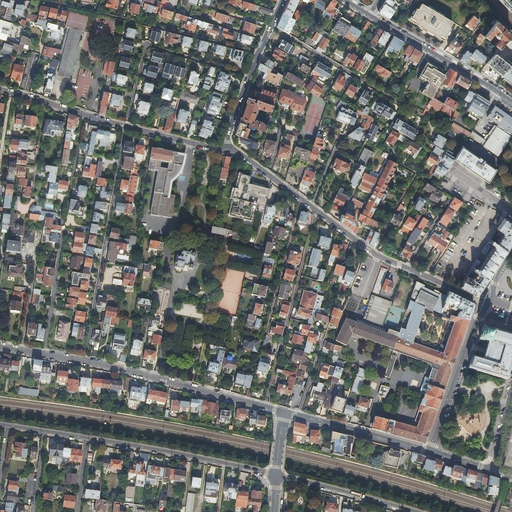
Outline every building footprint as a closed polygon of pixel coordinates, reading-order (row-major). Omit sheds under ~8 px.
[(0,0),(0,4),(7,7),(12,8),(14,0),(13,0),(10,0),(9,3),(7,3),(7,2),(3,1),(2,0),(0,0)] [(135,0),(134,3),(131,3),(131,4),(130,6),(129,11),(137,13),(140,5),(141,5),(142,2),(142,0),(135,0)] [(161,0),(161,1),(159,7),(166,9),(169,0),(167,0),(161,0)] [(254,4),(241,0),(240,0),(239,5),(238,7),(241,8),(242,6),(252,9),(254,4)] [(288,0),(283,13),(290,17),(298,0),(288,0)] [(304,0),(305,1),(299,10),(302,11),(304,9),(306,5),(308,0),(304,0)] [(337,1),(335,0),(330,0),(322,13),(324,13),(325,11),(333,16),(332,17),(338,20),(339,17),(342,13),(338,11),(339,10),(333,7),(337,1)] [(390,0),(385,0),(378,12),(383,15),(389,19),(397,7),(392,4),(394,2),(390,0)] [(157,7),(142,2),(141,5),(143,6),(143,8),(147,9),(146,10),(150,11),(151,10),(155,12),(157,7)] [(20,4),(17,3),(15,9),(13,13),(21,16),(25,5),(20,3),(20,4)] [(453,21),(422,3),(418,9),(417,8),(411,18),(416,20),(414,23),(438,37),(440,35),(445,37),(450,28),(449,27),(453,21)] [(273,10),(254,4),(252,9),(255,10),(257,9),(259,10),(259,11),(271,15),(273,10)] [(46,15),(48,7),(40,5),(38,16),(45,17),(45,18),(46,15)] [(12,8),(7,7),(3,20),(11,22),(13,13),(15,9),(12,8)] [(166,9),(159,7),(158,13),(157,14),(161,15),(161,16),(170,19),(172,11),(166,9)] [(55,18),(58,9),(54,8),(53,9),(50,8),(48,16),(55,18)] [(64,20),(67,11),(62,10),(61,14),(58,13),(57,17),(60,18),(60,19),(64,20)] [(227,22),(229,16),(213,10),(211,16),(215,17),(215,18),(224,21),(223,22),(226,23),(227,22)] [(292,18),(295,20),(296,21),(297,20),(299,16),(301,13),(299,11),(297,10),(292,18)] [(66,23),(67,24),(67,26),(66,27),(64,36),(67,37),(66,42),(63,42),(61,49),(60,54),(59,59),(57,64),(60,64),(58,73),(69,76),(81,30),(84,31),(88,16),(69,11),(66,23)] [(31,14),(28,13),(27,15),(26,20),(25,21),(28,22),(30,21),(35,22),(35,23),(35,24),(35,25),(36,25),(37,25),(41,26),(42,28),(46,29),(48,18),(45,18),(45,17),(38,16),(31,14)] [(184,15),(176,13),(174,19),(178,20),(179,18),(184,20),(184,19),(187,20),(186,24),(184,23),(183,27),(185,27),(185,28),(194,30),(197,23),(200,24),(199,25),(205,27),(204,29),(206,29),(208,23),(197,19),(191,17),(184,15)] [(276,26),(288,33),(295,20),(292,18),(290,17),(283,13),(276,26)] [(299,16),(297,20),(305,24),(307,21),(299,16)] [(479,21),(473,16),(466,24),(472,29),(479,21)] [(338,20),(332,29),(343,36),(344,35),(351,24),(339,17),(338,20)] [(0,38),(2,39),(3,39),(5,40),(6,40),(11,22),(3,20),(0,18),(0,38)] [(50,23),(51,19),(48,18),(46,29),(45,30),(49,31),(48,36),(58,38),(60,30),(57,29),(58,25),(52,23),(50,23)] [(256,24),(248,22),(244,20),(243,22),(245,23),(243,30),(253,33),(256,24)] [(503,43),(508,38),(510,35),(505,30),(497,21),(490,31),(485,37),(487,40),(488,40),(489,40),(494,34),(495,36),(495,37),(496,37),(496,38),(497,38),(499,40),(496,45),(495,46),(497,48),(493,53),(493,54),(494,55),(495,54),(498,49),(499,49),(503,43)] [(206,30),(221,35),(223,27),(219,26),(218,28),(212,26),(212,24),(208,23),(206,29),(206,30)] [(351,24),(344,35),(355,41),(355,40),(357,37),(361,31),(351,24)] [(312,30),(305,26),(303,30),(314,36),(316,32),(312,30)] [(315,26),(312,30),(316,32),(320,34),(324,37),(327,39),(329,34),(315,26)] [(134,38),(136,29),(127,27),(125,36),(134,38)] [(236,40),(236,39),(237,36),(238,32),(234,31),(233,33),(227,31),(227,29),(223,27),(221,35),(236,40)] [(379,27),(370,43),(373,45),(375,44),(376,43),(377,42),(383,30),(379,27)] [(160,29),(156,28),(155,31),(152,30),(149,39),(158,41),(160,32),(161,30),(160,29)] [(27,37),(28,37),(30,31),(23,29),(22,35),(24,35),(25,36),(26,36),(27,37)] [(180,34),(170,32),(163,30),(162,36),(166,38),(165,41),(172,43),(172,40),(176,41),(177,38),(179,38),(179,37),(180,34)] [(383,30),(377,42),(379,43),(382,45),(383,45),(390,34),(387,32),(383,30)] [(249,44),(252,36),(238,32),(237,36),(236,39),(239,40),(239,41),(249,44)] [(485,37),(480,33),(476,38),(477,39),(475,41),(475,42),(479,45),(485,37)] [(194,44),(195,38),(180,34),(179,37),(179,38),(178,41),(181,42),(180,45),(189,47),(190,45),(194,46),(194,44)] [(28,49),(30,39),(29,38),(28,37),(27,37),(26,36),(25,36),(24,35),(22,35),(21,39),(19,44),(18,50),(16,54),(20,55),(23,47),(28,49)] [(134,42),(124,40),(125,37),(121,36),(120,37),(118,49),(123,51),(123,49),(131,51),(134,42)] [(307,36),(303,42),(308,45),(312,39),(307,36)] [(398,38),(393,36),(385,49),(391,52),(392,50),(397,53),(404,42),(398,38)] [(321,40),(315,50),(321,53),(322,50),(326,43),(325,43),(327,39),(324,37),(322,40),(321,40)] [(208,42),(203,40),(195,38),(194,44),(197,44),(198,41),(199,41),(197,49),(206,51),(208,42)] [(511,40),(508,38),(503,43),(511,50),(511,40)] [(459,44),(453,39),(447,47),(455,53),(464,43),(461,41),(459,44)] [(18,50),(19,44),(6,40),(5,40),(4,43),(2,48),(1,49),(0,52),(1,54),(4,55),(5,54),(6,55),(6,57),(10,58),(11,55),(11,53),(12,48),(18,50)] [(291,45),(282,40),(278,47),(287,52),(291,45)] [(225,46),(218,44),(212,43),(211,48),(215,49),(214,53),(223,55),(225,46)] [(337,46),(334,51),(345,58),(348,53),(352,46),(350,44),(345,51),(337,46)] [(414,48),(408,44),(404,53),(406,55),(404,59),(407,60),(408,58),(414,48)] [(53,52),(60,54),(61,49),(45,46),(43,54),(52,56),(53,52)] [(241,56),(242,50),(234,48),(231,47),(229,55),(232,56),(231,59),(240,61),(242,56),(241,56)] [(285,53),(275,47),(272,55),(281,61),(285,53)] [(415,65),(422,53),(414,48),(408,58),(413,61),(412,63),(415,65)] [(466,50),(458,60),(464,63),(474,51),(469,48),(466,50)] [(477,61),(480,64),(486,57),(476,49),(474,51),(464,63),(468,66),(472,61),(473,59),(477,61)] [(155,61),(153,65),(162,67),(163,63),(160,62),(162,53),(153,51),(151,60),(155,61)] [(366,52),(362,58),(365,60),(369,62),(370,62),(373,56),(372,56),(366,52)] [(345,58),(343,61),(350,65),(356,56),(352,54),(352,55),(348,53),(345,58)] [(486,64),(501,76),(509,65),(495,54),(494,55),(486,64)] [(16,57),(11,55),(10,58),(5,75),(10,77),(14,64),(14,63),(16,57)] [(119,65),(128,67),(130,58),(121,56),(119,65)] [(56,67),(57,64),(59,59),(53,58),(52,61),(51,61),(50,65),(51,66),(56,67)] [(264,61),(262,64),(268,68),(271,69),(272,68),(274,63),(267,59),(266,61),(264,61)] [(364,63),(357,59),(353,67),(359,70),(364,63)] [(114,70),(115,62),(106,60),(103,72),(113,74),(114,70)] [(365,60),(364,63),(359,70),(358,72),(362,74),(369,62),(365,60)] [(318,61),(313,70),(320,74),(325,66),(318,61)] [(174,65),(166,63),(163,71),(172,74),(174,65)] [(262,64),(259,63),(257,69),(264,73),(261,78),(257,90),(261,92),(261,90),(264,81),(268,68),(262,64)] [(310,68),(305,65),(302,63),(300,68),(299,68),(307,73),(310,68)] [(14,64),(10,77),(10,78),(14,79),(14,77),(16,78),(16,80),(19,81),(20,79),(23,66),(14,64)] [(387,70),(377,64),(374,69),(379,72),(378,74),(384,77),(385,75),(388,77),(391,72),(387,70)] [(432,97),(442,79),(439,77),(441,74),(425,65),(417,79),(424,83),(419,91),(431,98),(432,97)] [(509,65),(501,76),(511,84),(511,67),(509,65)] [(149,66),(148,69),(146,68),(144,69),(143,72),(144,74),(146,75),(155,77),(158,68),(149,66)] [(186,68),(177,66),(174,75),(173,78),(178,80),(179,76),(183,77),(186,68)] [(332,70),(325,66),(320,74),(317,79),(322,82),(325,77),(327,78),(332,70)] [(271,69),(268,68),(264,81),(278,85),(281,75),(277,73),(276,74),(269,73),(271,69)] [(452,70),(449,68),(447,72),(448,72),(442,82),(451,87),(456,78),(456,77),(452,75),(452,74),(454,74),(455,72),(452,70)] [(50,93),(55,73),(49,72),(50,70),(48,70),(46,77),(48,77),(44,91),(50,93)] [(196,72),(190,70),(187,81),(196,84),(198,80),(199,79),(200,77),(199,76),(198,76),(199,73),(196,72)] [(320,74),(313,70),(311,73),(314,75),(311,81),(315,83),(317,79),(320,74)] [(218,79),(229,83),(231,78),(228,77),(229,74),(221,71),(218,79)] [(287,72),(284,77),(292,82),(295,76),(287,72)] [(127,75),(118,73),(115,82),(124,84),(127,75)] [(101,104),(99,114),(104,115),(107,99),(109,92),(110,87),(111,83),(112,75),(108,74),(107,80),(108,80),(107,85),(106,85),(105,90),(103,90),(102,100),(101,100),(100,104),(101,104)] [(226,92),(229,83),(218,79),(217,81),(212,80),(212,78),(212,77),(206,75),(202,87),(209,90),(211,86),(215,87),(215,88),(226,92)] [(342,77),(339,75),(338,77),(337,77),(332,85),(339,89),(344,81),(341,79),(342,77)] [(463,76),(460,75),(457,79),(455,82),(466,88),(471,81),(463,76)] [(295,76),(292,82),(297,85),(299,86),(302,81),(295,76)] [(323,83),(322,82),(317,79),(315,83),(309,92),(312,93),(317,96),(323,87),(321,86),(323,83)] [(145,81),(141,94),(150,97),(154,83),(145,81)] [(315,83),(311,81),(308,86),(303,84),(301,87),(309,92),(315,83)] [(356,88),(349,84),(344,93),(351,97),(356,88)] [(173,89),(169,88),(163,86),(163,87),(160,97),(170,100),(173,90),(173,89)] [(282,89),(278,101),(291,105),(290,108),(302,112),(306,100),(298,97),(294,96),(295,93),(282,89)] [(261,90),(261,92),(258,100),(256,100),(255,103),(253,102),(254,99),(248,97),(246,102),(247,102),(242,118),(241,118),(239,122),(245,124),(246,122),(248,123),(248,125),(250,126),(265,131),(267,125),(263,123),(262,122),(255,120),(254,120),(254,121),(253,120),(257,107),(258,107),(258,108),(259,109),(266,111),(267,110),(271,111),(276,94),(261,90)] [(367,92),(364,90),(357,100),(364,104),(369,96),(366,94),(367,92)] [(470,104),(476,94),(469,90),(463,99),(466,101),(464,105),(468,107),(470,104)] [(219,101),(221,94),(213,91),(209,103),(221,107),(222,102),(219,101)] [(112,92),(112,93),(110,100),(110,103),(119,105),(122,95),(112,92)] [(191,95),(181,92),(179,97),(198,103),(199,99),(199,97),(198,97),(191,95)] [(327,92),(323,100),(326,102),(326,104),(327,104),(329,106),(334,96),(333,96),(328,93),(327,92)] [(482,98),(476,94),(470,104),(468,107),(466,110),(469,113),(476,117),(480,119),(490,103),(484,99),(483,100),(481,99),(482,98)] [(447,96),(443,103),(454,110),(458,103),(447,96)] [(174,97),(164,130),(170,132),(179,98),(174,97)] [(431,98),(428,103),(432,105),(433,108),(436,110),(437,108),(438,109),(439,108),(441,109),(440,110),(450,116),(450,115),(456,119),(459,113),(454,110),(443,103),(432,97),(431,98)] [(146,101),(140,99),(136,111),(137,111),(138,113),(140,113),(141,112),(142,113),(142,112),(147,114),(150,102),(146,101)] [(345,106),(347,103),(341,100),(335,108),(339,110),(336,118),(348,123),(351,115),(352,111),(345,106)] [(381,114),(386,106),(382,103),(381,105),(377,102),(373,110),(377,112),(376,113),(380,116),(381,114)] [(219,112),(221,107),(209,103),(206,111),(209,112),(208,116),(212,117),(215,118),(216,115),(215,114),(216,111),(219,112)] [(511,135),(511,117),(495,105),(487,117),(498,124),(496,126),(486,141),(472,131),(471,133),(469,136),(483,146),(498,156),(502,159),(508,149),(505,146),(511,135)] [(393,110),(386,106),(381,114),(388,118),(393,110)] [(360,111),(354,107),(352,111),(351,115),(348,123),(351,124),(356,113),(362,116),(361,117),(364,119),(365,118),(368,119),(366,122),(364,121),(363,123),(362,126),(367,129),(368,126),(370,126),(373,119),(370,117),(366,115),(360,111)] [(362,108),(360,111),(366,115),(370,109),(365,107),(364,109),(362,108)] [(179,108),(176,120),(182,121),(185,121),(186,119),(187,119),(188,119),(188,117),(188,115),(189,115),(190,111),(185,110),(179,108)] [(79,118),(69,114),(67,128),(74,129),(79,118)] [(37,117),(23,115),(21,125),(21,127),(24,128),(25,127),(36,128),(37,117)] [(201,126),(212,130),(214,125),(211,124),(212,121),(211,120),(212,117),(208,116),(205,115),(202,124),(196,123),(195,125),(201,126)] [(397,119),(395,122),(392,121),(391,123),(389,125),(392,127),(391,129),(392,130),(397,133),(399,131),(403,123),(397,119)] [(63,123),(45,120),(43,134),(49,135),(50,137),(52,137),(54,136),(55,131),(62,132),(63,123)] [(245,124),(239,122),(235,134),(242,136),(245,137),(248,128),(247,128),(247,126),(249,127),(250,126),(248,125),(245,124)] [(452,122),(448,129),(449,129),(450,130),(456,134),(467,140),(469,136),(471,133),(452,122)] [(187,136),(191,137),(193,132),(192,131),(192,130),(194,130),(195,125),(191,123),(187,136)] [(410,126),(403,123),(399,131),(405,135),(410,126)] [(372,129),(370,128),(366,137),(371,140),(373,136),(378,138),(381,132),(376,130),(378,127),(374,125),(372,129)] [(97,129),(98,127),(94,126),(93,132),(92,131),(89,144),(94,145),(96,139),(97,129)] [(211,135),(212,130),(201,126),(198,135),(206,137),(207,134),(211,135)] [(417,131),(410,126),(405,135),(412,139),(417,131)] [(347,135),(359,141),(361,137),(363,132),(360,130),(361,128),(359,127),(353,131),(347,135)] [(388,127),(387,127),(385,130),(384,132),(389,135),(388,136),(388,138),(384,144),(387,145),(391,147),(394,142),(396,138),(403,142),(406,138),(404,137),(399,134),(397,133),(392,130),(391,129),(388,127)] [(74,129),(67,128),(65,140),(70,141),(71,132),(73,132),(74,129)] [(338,132),(328,128),(326,134),(335,137),(338,132)] [(104,131),(97,129),(96,139),(94,145),(94,148),(96,148),(99,147),(99,145),(101,146),(101,145),(104,131)] [(456,134),(450,130),(447,134),(454,138),(456,134)] [(110,132),(104,131),(101,145),(101,146),(104,146),(105,141),(109,141),(110,132)] [(319,133),(316,133),(314,140),(312,148),(318,150),(319,147),(320,148),(322,143),(323,139),(320,138),(321,134),(319,133)] [(431,143),(441,149),(447,138),(438,133),(431,143)] [(245,137),(242,136),(241,142),(246,144),(246,145),(256,149),(258,143),(253,141),(251,141),(251,139),(245,137)] [(273,154),(276,142),(266,139),(263,152),(273,154)] [(11,150),(18,151),(18,150),(19,141),(12,140),(11,150)] [(28,141),(20,140),(19,141),(18,150),(21,151),(21,149),(27,150),(28,145),(29,145),(30,145),(30,144),(30,143),(30,142),(30,141),(29,141),(28,141)] [(70,141),(65,140),(64,149),(69,150),(70,150),(72,149),(73,143),(71,141),(70,141)] [(421,147),(411,141),(408,140),(406,144),(403,149),(405,150),(406,148),(414,153),(417,154),(421,147)] [(125,141),(123,152),(129,153),(132,153),(133,143),(130,143),(130,142),(125,141)] [(94,145),(89,144),(86,157),(92,158),(92,155),(94,148),(94,145)] [(307,148),(296,144),(293,157),(300,159),(298,165),(297,165),(296,166),(296,167),(296,168),(290,166),(287,173),(291,174),(292,171),(296,172),(295,176),(302,178),(305,169),(306,166),(301,164),(302,160),(307,161),(308,159),(311,150),(307,149),(307,148)] [(134,157),(133,160),(133,161),(135,161),(135,159),(142,160),(144,146),(136,145),(134,154),(134,157)] [(287,158),(290,149),(280,146),(277,159),(280,160),(281,156),(287,158)] [(462,146),(455,158),(454,159),(488,182),(496,169),(483,160),(484,160),(479,157),(462,146)] [(171,163),(173,152),(152,148),(150,159),(171,163)] [(312,148),(311,150),(308,159),(313,162),(318,150),(312,148)] [(371,156),(373,152),(364,148),(357,163),(360,164),(365,166),(367,162),(370,155),(371,156)] [(388,154),(380,149),(378,153),(381,155),(381,156),(386,158),(388,154)] [(17,159),(17,161),(17,162),(17,163),(17,164),(26,165),(26,162),(27,162),(28,162),(28,161),(28,160),(28,159),(28,158),(27,158),(26,158),(27,154),(21,153),(21,151),(18,150),(18,151),(18,156),(17,159)] [(150,159),(148,170),(152,170),(153,169),(158,170),(150,215),(159,217),(159,216),(171,218),(173,203),(175,196),(168,195),(171,181),(173,179),(176,177),(179,174),(180,171),(182,167),(183,164),(185,154),(173,152),(171,163),(150,159)] [(455,158),(445,152),(441,159),(439,162),(437,165),(435,168),(433,172),(442,178),(443,176),(446,172),(452,163),(454,159),(455,158)] [(441,159),(431,153),(427,160),(434,164),(436,160),(437,160),(439,162),(441,159)] [(92,158),(86,157),(86,156),(82,175),(88,177),(91,161),(92,158)] [(104,163),(105,157),(99,156),(99,157),(95,177),(98,177),(99,178),(102,162),(104,163)] [(227,157),(224,156),(220,179),(224,180),(223,182),(223,185),(225,185),(230,159),(230,158),(227,157)] [(128,168),(127,174),(130,175),(132,166),(133,163),(133,161),(133,160),(126,158),(124,167),(128,168)] [(347,173),(350,164),(337,158),(333,166),(342,171),(347,173)] [(386,166),(383,165),(382,167),(392,172),(396,164),(394,162),(387,158),(385,162),(387,163),(386,166)] [(9,171),(16,172),(17,164),(17,163),(17,162),(17,161),(13,160),(13,161),(10,161),(9,171)] [(365,166),(360,164),(357,170),(356,169),(353,174),(359,177),(360,177),(365,166)] [(48,173),(47,181),(49,181),(53,182),(58,183),(59,180),(59,179),(55,178),(55,176),(56,176),(56,175),(55,174),(57,167),(48,166),(47,171),(50,171),(50,173),(48,173)] [(126,196),(134,198),(135,194),(130,193),(130,191),(135,192),(138,177),(133,176),(134,175),(136,176),(138,167),(137,167),(132,166),(130,175),(129,181),(127,190),(127,193),(126,196)] [(26,167),(19,167),(18,176),(25,177),(26,167)] [(392,172),(382,167),(379,172),(378,174),(378,175),(380,177),(388,181),(392,172)] [(305,169),(302,178),(299,185),(307,187),(308,185),(309,185),(311,178),(312,178),(314,171),(310,169),(309,171),(305,169)] [(378,175),(378,174),(369,170),(367,173),(365,172),(362,178),(363,179),(359,188),(369,193),(369,192),(374,183),(378,175)] [(241,174),(245,176),(246,173),(239,171),(235,186),(237,187),(241,174)] [(265,207),(269,189),(264,188),(258,187),(258,186),(252,185),(249,184),(251,177),(245,176),(241,174),(237,187),(237,189),(234,189),(232,199),(234,200),(230,214),(241,217),(243,217),(249,219),(251,211),(253,204),(254,203),(256,203),(256,205),(259,205),(265,207)] [(359,177),(353,174),(351,179),(352,180),(350,184),(352,185),(352,186),(354,188),(358,181),(357,180),(359,177)] [(105,186),(107,179),(99,178),(98,177),(96,185),(105,186)] [(384,189),(388,181),(380,177),(376,185),(384,189)] [(27,179),(20,178),(19,185),(24,186),(23,196),(30,196),(31,186),(26,185),(27,179)] [(59,180),(58,183),(57,189),(67,190),(68,182),(59,180)] [(123,192),(127,193),(127,190),(129,181),(122,180),(120,189),(123,190),(123,192)] [(47,193),(46,197),(48,198),(56,199),(57,191),(57,189),(58,183),(53,182),(53,185),(50,184),(49,185),(48,194),(47,193)] [(436,188),(427,182),(424,187),(432,192),(430,195),(431,195),(430,197),(429,198),(432,200),(433,199),(437,201),(439,197),(440,197),(442,195),(442,194),(441,194),(442,191),(436,188)] [(380,197),(384,189),(376,185),(374,183),(369,192),(372,194),(380,197)] [(6,194),(4,207),(11,208),(12,205),(12,200),(13,196),(13,195),(14,185),(7,184),(6,194)] [(77,201),(79,201),(84,202),(85,200),(87,187),(78,185),(77,195),(78,195),(77,201)] [(101,187),(100,196),(107,197),(109,188),(101,187)] [(337,194),(333,201),(342,205),(343,201),(347,203),(350,197),(341,193),(343,188),(340,187),(337,194)] [(384,199),(380,197),(372,194),(368,203),(375,206),(378,202),(382,204),(384,199)] [(287,201),(279,195),(276,204),(279,205),(280,205),(281,204),(282,204),(283,204),(284,205),(285,205),(287,201)] [(125,203),(123,212),(123,213),(128,214),(131,214),(133,205),(132,205),(132,202),(133,202),(134,198),(126,196),(125,203)] [(423,198),(419,196),(413,206),(415,207),(414,208),(419,211),(424,203),(421,201),(423,198)] [(449,205),(453,198),(450,196),(443,206),(447,208),(449,205)] [(460,201),(460,200),(454,197),(453,198),(449,205),(452,208),(454,206),(457,208),(461,202),(460,201)] [(77,201),(71,200),(68,199),(66,212),(78,213),(79,201),(77,201)] [(234,200),(232,199),(227,216),(241,219),(242,220),(243,217),(241,217),(230,214),(234,200)] [(361,208),(363,204),(364,203),(354,199),(351,204),(361,208)] [(106,210),(107,203),(95,201),(94,207),(98,208),(97,209),(106,210)] [(115,211),(123,212),(125,203),(117,202),(115,211)] [(370,216),(375,206),(368,203),(366,206),(363,213),(370,216)] [(273,218),(275,206),(271,205),(270,207),(267,206),(264,215),(273,218)] [(443,214),(450,218),(455,209),(452,208),(449,205),(447,208),(445,211),(443,214)] [(279,218),(280,218),(286,219),(285,224),(292,226),(294,218),(291,217),(292,215),(288,213),(288,212),(288,211),(288,210),(287,209),(287,208),(286,207),(285,206),(284,206),(282,210),(283,211),(283,212),(282,212),(278,212),(279,210),(278,210),(278,209),(277,209),(277,208),(276,208),(275,208),(273,216),(277,217),(278,217),(279,217),(279,218)] [(340,222),(351,230),(360,211),(357,209),(354,215),(352,214),(353,213),(347,210),(344,215),(342,214),(340,222)] [(243,217),(242,220),(251,222),(254,212),(251,211),(249,219),(243,217)] [(300,211),(297,219),(306,221),(308,213),(300,211)] [(9,225),(11,213),(4,212),(1,232),(8,233),(9,225)] [(93,212),(92,220),(99,222),(99,218),(100,214),(100,213),(93,212)] [(397,215),(394,213),(390,221),(399,225),(404,214),(400,212),(400,214),(398,213),(397,215)] [(17,214),(11,213),(9,225),(12,226),(11,234),(16,235),(23,236),(24,227),(18,226),(18,225),(15,224),(16,224),(17,214)] [(367,224),(370,218),(360,213),(358,220),(367,224)] [(422,216),(417,213),(413,219),(409,216),(402,226),(401,230),(408,234),(410,231),(412,229),(414,230),(416,227),(422,216)] [(446,225),(450,218),(443,214),(437,224),(443,228),(445,229),(447,225),(446,225)] [(45,217),(45,220),(43,232),(60,235),(61,227),(52,225),(53,219),(45,217)] [(428,219),(423,217),(417,227),(421,230),(428,219)] [(366,241),(369,243),(376,227),(379,222),(370,218),(367,224),(366,228),(371,230),(366,241)] [(496,243),(507,250),(511,242),(511,223),(504,218),(498,227),(497,229),(502,232),(502,234),(496,243)] [(91,223),(90,232),(89,233),(92,233),(93,232),(96,233),(98,225),(91,223)] [(484,237),(489,241),(490,239),(493,236),(497,229),(498,227),(495,225),(492,223),(484,237)] [(227,229),(212,226),(211,231),(225,234),(226,231),(230,232),(230,233),(233,234),(233,238),(236,239),(238,232),(227,229)] [(285,229),(275,226),(273,235),(283,238),(285,229)] [(27,237),(23,236),(16,235),(15,239),(23,240),(22,243),(27,243),(34,243),(35,228),(28,227),(27,237)] [(369,244),(375,248),(378,242),(375,240),(379,232),(378,232),(379,229),(376,227),(369,243),(369,244)] [(416,227),(414,230),(407,241),(413,245),(417,238),(415,238),(418,233),(419,234),(422,230),(421,230),(417,227),(416,227)] [(113,238),(113,242),(129,244),(129,239),(118,237),(120,230),(111,228),(110,237),(113,238)] [(427,242),(435,247),(441,236),(446,230),(445,229),(443,228),(440,233),(438,236),(433,233),(427,242)] [(435,247),(443,252),(450,240),(448,239),(446,241),(444,240),(446,238),(449,233),(446,231),(442,237),(441,236),(435,247)] [(60,235),(43,232),(42,235),(46,235),(46,241),(59,243),(60,235)] [(76,232),(74,242),(83,243),(84,237),(82,237),(83,233),(76,232)] [(96,236),(89,235),(87,243),(95,245),(96,236)] [(113,242),(110,241),(109,246),(113,246),(113,248),(116,249),(127,251),(128,250),(129,250),(130,249),(131,246),(130,246),(132,244),(135,244),(136,236),(130,235),(129,239),(129,244),(113,242)] [(333,244),(334,242),(331,241),(331,238),(320,235),(317,245),(332,249),(333,244)] [(265,248),(264,251),(264,254),(269,255),(273,241),(271,240),(271,239),(267,239),(265,248)] [(473,266),(471,269),(488,279),(497,265),(507,250),(496,243),(494,242),(490,239),(489,241),(482,252),(485,254),(491,246),(490,245),(491,243),(494,245),(494,247),(479,269),(478,269),(473,266)] [(162,249),(163,242),(151,240),(149,248),(158,250),(158,248),(162,249)] [(20,242),(7,241),(6,251),(19,252),(20,242)] [(410,249),(413,245),(407,241),(404,245),(405,246),(400,254),(408,258),(413,250),(410,249)] [(83,243),(74,242),(73,251),(80,252),(81,249),(86,250),(87,246),(87,244),(83,243)] [(338,246),(333,244),(332,249),(328,263),(334,265),(335,260),(339,249),(340,250),(341,249),(342,249),(342,248),(342,247),(342,246),(341,246),(341,245),(340,245),(339,245),(338,245),(338,246)] [(87,246),(86,250),(86,253),(85,255),(92,256),(93,252),(101,254),(102,249),(87,246)] [(313,248),(308,266),(316,268),(318,262),(319,262),(321,255),(320,255),(321,250),(313,248)] [(341,260),(343,251),(340,250),(339,249),(335,260),(339,260),(341,260)] [(184,266),(187,267),(188,269),(191,269),(193,268),(194,265),(194,264),(196,252),(195,251),(192,250),(190,251),(182,250),(181,256),(177,256),(176,260),(175,266),(184,268),(184,266)] [(291,251),(287,263),(297,265),(300,254),(291,251)] [(70,268),(79,269),(80,260),(83,260),(83,257),(72,256),(70,268)] [(269,258),(267,257),(266,263),(265,266),(262,276),(269,278),(272,267),(273,264),(274,264),(274,261),(274,260),(274,259),(269,258)] [(92,259),(85,258),(83,266),(83,269),(90,270),(91,267),(92,259)] [(144,268),(143,269),(142,276),(149,277),(151,269),(151,265),(144,263),(144,268)] [(341,279),(346,267),(336,264),(333,273),(336,274),(335,277),(341,279)] [(23,266),(16,265),(16,267),(10,266),(8,277),(13,278),(14,276),(23,278),(24,272),(22,272),(23,266)] [(45,267),(38,265),(36,274),(54,276),(55,269),(45,267)] [(137,268),(125,266),(123,274),(124,274),(123,285),(126,286),(126,287),(127,287),(127,288),(132,289),(132,288),(133,288),(135,276),(136,276),(137,268)] [(387,270),(382,268),(381,267),(372,292),(378,294),(387,270)] [(326,270),(319,268),(318,271),(322,272),(322,274),(319,273),(318,275),(310,273),(309,278),(323,282),(324,280),(326,270)] [(83,269),(82,274),(82,277),(88,279),(90,270),(83,269)] [(286,269),(283,278),(292,281),(294,271),(286,269)] [(488,279),(471,269),(470,271),(476,274),(473,279),(467,275),(460,286),(469,291),(475,294),(479,293),(482,288),(488,279)] [(351,283),(355,274),(347,270),(343,280),(351,283)] [(82,274),(72,272),(71,282),(72,282),(72,285),(77,286),(78,282),(81,283),(81,281),(82,277),(82,274)] [(54,276),(36,274),(36,278),(43,279),(43,284),(52,286),(54,276)] [(390,282),(385,280),(381,289),(390,292),(393,284),(390,283),(390,282)] [(80,286),(79,289),(79,292),(82,292),(83,289),(87,290),(88,282),(81,281),(81,283),(80,286)] [(399,333),(394,348),(431,362),(430,364),(432,368),(437,370),(434,380),(430,379),(424,393),(418,410),(415,420),(416,421),(419,422),(416,428),(384,419),(375,416),(373,423),(371,422),(370,426),(372,426),(371,428),(425,443),(468,321),(456,317),(452,316),(451,316),(450,319),(449,320),(455,322),(453,326),(446,345),(441,343),(440,346),(436,345),(435,348),(423,344),(418,342),(417,345),(412,343),(423,311),(424,308),(432,311),(433,310),(434,310),(440,313),(441,312),(446,297),(440,294),(440,293),(439,295),(433,292),(424,287),(424,286),(416,281),(408,305),(413,307),(405,330),(400,328),(399,333)] [(257,283),(255,282),(254,284),(251,294),(264,297),(267,286),(257,283)] [(346,287),(340,284),(337,292),(341,293),(342,289),(345,290),(346,287)] [(282,285),(278,300),(280,300),(281,298),(287,299),(290,287),(282,285)] [(69,295),(68,298),(78,300),(79,292),(79,289),(71,287),(69,295)] [(25,300),(26,292),(22,291),(21,293),(13,292),(13,296),(21,297),(21,299),(25,300)] [(309,318),(308,323),(311,324),(313,320),(313,319),(314,314),(315,313),(317,305),(321,306),(324,296),(319,295),(317,294),(304,291),(298,315),(304,316),(303,318),(306,319),(306,317),(309,318)] [(79,292),(78,300),(77,303),(84,305),(86,293),(82,292),(79,292)] [(451,293),(448,292),(446,297),(441,312),(442,313),(444,309),(446,310),(448,304),(450,305),(449,308),(452,309),(455,311),(455,310),(461,298),(451,293)] [(33,293),(31,303),(33,303),(40,304),(41,304),(43,295),(39,294),(33,293)] [(102,296),(99,295),(97,306),(101,307),(101,309),(101,310),(104,310),(105,309),(108,294),(103,293),(102,296)] [(369,300),(363,320),(382,327),(391,301),(371,295),(369,300)] [(72,308),(72,310),(76,311),(77,303),(78,300),(68,298),(67,303),(67,302),(66,303),(66,306),(67,306),(67,307),(72,308)] [(150,300),(138,298),(137,306),(140,307),(140,305),(147,307),(147,311),(150,312),(152,301),(150,300)] [(467,301),(461,298),(455,310),(457,311),(458,309),(460,310),(460,311),(461,311),(460,312),(459,312),(458,312),(456,317),(468,321),(474,307),(472,304),(467,301)] [(279,314),(287,316),(289,307),(290,303),(281,300),(280,304),(282,305),(280,310),(279,314)] [(22,302),(11,301),(10,309),(10,312),(20,313),(20,311),(21,311),(22,302)] [(255,303),(253,314),(260,316),(262,305),(255,303)] [(317,305),(315,313),(317,314),(322,315),(323,313),(324,307),(321,306),(317,305)] [(117,309),(117,307),(116,307),(116,308),(107,307),(105,316),(111,317),(110,325),(114,326),(114,324),(115,317),(117,309)] [(340,319),(342,311),(332,307),(331,309),(332,310),(331,314),(329,313),(328,315),(332,316),(340,319)] [(76,311),(74,320),(84,322),(85,312),(76,311)] [(251,315),(248,314),(246,325),(251,327),(253,322),(254,322),(253,324),(254,324),(253,328),(259,329),(259,326),(260,326),(261,322),(261,319),(256,317),(256,318),(251,316),(251,315)] [(317,314),(317,315),(316,318),(326,322),(327,317),(322,315),(317,314)] [(361,319),(352,316),(348,314),(336,340),(343,343),(347,344),(352,333),(394,348),(399,333),(382,327),(363,320),(361,319)] [(340,319),(332,316),(329,323),(334,325),(334,327),(337,328),(338,326),(340,319)] [(60,320),(57,337),(67,338),(70,322),(60,320)] [(103,323),(93,321),(92,324),(101,326),(100,329),(101,330),(103,323)] [(308,323),(304,322),(303,324),(301,324),(300,324),(299,328),(299,329),(298,331),(301,332),(301,333),(303,334),(307,335),(309,329),(310,329),(311,325),(311,324),(308,323)] [(28,323),(26,334),(35,336),(37,324),(28,323)] [(43,339),(44,339),(46,329),(42,328),(42,324),(38,323),(36,338),(36,339),(43,341),(43,339)] [(73,323),(71,336),(77,337),(77,338),(82,339),(83,329),(79,328),(79,324),(73,323)] [(281,339),(284,325),(277,323),(276,324),(275,328),(272,327),(270,333),(270,334),(274,334),(274,333),(280,335),(280,336),(279,336),(279,338),(281,339)] [(496,376),(506,379),(511,356),(511,335),(501,333),(495,331),(492,330),(491,330),(488,329),(486,329),(487,328),(486,328),(483,327),(482,330),(482,331),(481,335),(481,336),(480,336),(479,339),(483,340),(483,339),(488,341),(487,341),(488,342),(483,360),(472,357),(468,368),(496,376)] [(94,349),(93,356),(97,356),(101,331),(97,330),(97,328),(94,328),(92,341),(95,342),(94,349)] [(306,341),(304,350),(303,351),(309,353),(312,342),(315,343),(316,339),(318,340),(319,336),(313,334),(313,332),(309,331),(307,338),(306,341)] [(160,345),(162,334),(154,332),(153,336),(152,343),(155,343),(155,344),(160,345)] [(294,334),(291,342),(299,344),(301,336),(295,334),(294,334)] [(280,340),(266,335),(262,352),(276,356),(280,340)] [(142,350),(145,337),(139,336),(138,340),(133,339),(131,349),(139,350),(140,349),(142,350)] [(245,336),(243,347),(244,348),(252,350),(252,351),(257,352),(260,341),(251,339),(251,337),(245,336)] [(117,350),(117,349),(122,350),(124,341),(114,339),(112,348),(117,350)] [(202,342),(198,371),(197,371),(195,379),(201,379),(202,370),(204,370),(207,342),(202,342)] [(332,344),(325,342),(323,347),(326,348),(326,349),(333,351),(333,350),(340,352),(342,347),(334,345),(332,344)] [(226,348),(221,347),(218,360),(213,359),(213,362),(209,361),(207,370),(217,372),(216,375),(219,376),(226,348)] [(156,352),(145,350),(143,358),(154,360),(156,352)] [(301,361),(303,352),(294,350),(292,359),(299,361),(301,361)] [(298,369),(296,376),(303,378),(307,362),(306,361),(307,360),(309,353),(303,351),(303,352),(301,361),(300,365),(299,368),(298,369)] [(397,356),(392,354),(384,375),(390,377),(397,356)] [(222,367),(235,370),(238,359),(230,357),(229,356),(228,356),(227,357),(227,359),(224,358),(222,367)] [(258,362),(256,370),(263,372),(262,374),(262,375),(266,376),(267,373),(268,371),(269,371),(271,365),(269,365),(271,360),(260,357),(259,361),(258,362)] [(7,377),(5,391),(7,392),(11,370),(12,360),(0,358),(0,369),(3,370),(2,376),(7,377)] [(42,360),(34,358),(32,371),(37,372),(41,372),(42,364),(42,360)] [(338,359),(337,362),(332,376),(339,378),(345,362),(338,359)] [(19,361),(12,360),(11,370),(18,371),(19,361)] [(325,377),(329,365),(321,362),(317,375),(325,378),(325,377)] [(40,378),(39,382),(46,383),(46,380),(50,380),(51,375),(55,376),(55,373),(51,372),(51,368),(44,367),(45,365),(42,364),(41,372),(40,378)] [(367,370),(358,367),(354,379),(350,391),(359,394),(367,370)] [(289,375),(296,377),(296,376),(298,369),(296,368),(294,373),(283,370),(277,368),(276,372),(289,375)] [(437,370),(432,368),(428,377),(430,378),(430,379),(434,380),(437,370)] [(68,372),(58,370),(57,381),(67,382),(68,372)] [(234,384),(243,386),(246,375),(246,374),(237,372),(234,384)] [(246,375),(243,386),(249,388),(252,379),(249,378),(249,376),(246,375)] [(291,394),(296,377),(289,375),(287,383),(283,382),(282,385),(288,386),(286,392),(291,394)] [(430,378),(428,377),(425,376),(420,392),(424,393),(430,379),(430,378)] [(79,386),(78,391),(86,392),(86,387),(90,387),(91,378),(81,377),(79,386)] [(102,379),(93,378),(92,386),(96,387),(95,392),(101,392),(101,387),(102,379)] [(78,380),(69,379),(67,391),(68,391),(68,392),(75,393),(76,391),(77,391),(78,380)] [(111,380),(102,379),(101,387),(110,388),(111,380)] [(111,380),(110,388),(110,392),(121,394),(122,389),(122,382),(111,380)] [(318,399),(322,387),(323,384),(318,382),(316,387),(313,386),(310,396),(318,399)] [(288,386),(282,385),(278,384),(276,391),(286,394),(286,392),(288,386)] [(390,387),(381,384),(378,395),(382,396),(382,394),(385,395),(387,391),(388,392),(390,387)] [(142,388),(132,386),(131,390),(130,390),(129,391),(131,392),(130,397),(140,399),(142,388)] [(318,399),(317,402),(322,404),(326,388),(322,387),(318,399)] [(324,407),(329,408),(334,394),(335,390),(336,387),(335,387),(334,389),(332,389),(330,395),(328,394),(324,407)] [(149,390),(148,395),(147,398),(147,399),(146,403),(149,403),(151,403),(151,400),(156,401),(158,391),(149,390)] [(167,394),(158,391),(156,401),(158,401),(165,403),(167,394)] [(331,409),(341,413),(345,400),(335,396),(331,409)] [(204,397),(203,397),(202,400),(202,406),(205,406),(204,413),(215,414),(215,413),(217,414),(218,412),(219,404),(206,403),(207,398),(204,397)] [(360,397),(357,405),(367,408),(370,401),(360,397)] [(202,400),(191,399),(190,406),(196,407),(196,411),(199,411),(198,416),(200,416),(202,406),(202,400)] [(180,401),(172,400),(170,411),(178,412),(178,410),(180,401)] [(190,402),(180,401),(178,410),(189,412),(190,402)] [(346,404),(343,413),(352,416),(355,407),(346,404)] [(239,419),(245,419),(245,415),(246,409),(240,408),(240,409),(237,409),(236,418),(239,418),(239,419)] [(218,412),(217,414),(217,421),(219,421),(228,422),(229,411),(220,410),(220,412),(218,412)] [(257,416),(257,412),(254,411),(253,415),(250,414),(249,423),(256,424),(257,416)] [(265,417),(257,416),(256,424),(264,425),(265,417)] [(419,422),(416,421),(416,423),(413,424),(385,416),(384,419),(416,428),(419,422)] [(294,421),(292,438),(296,439),(296,435),(297,435),(297,431),(301,432),(300,435),(304,436),(303,440),(306,440),(306,436),(307,427),(305,424),(294,421)] [(311,429),(310,437),(309,442),(318,443),(318,430),(311,429)] [(346,435),(331,431),(331,441),(334,441),(333,453),(341,455),(342,442),(345,442),(346,435)] [(353,437),(346,435),(345,442),(344,456),(353,458),(353,456),(349,455),(350,443),(352,443),(353,439),(388,448),(387,451),(386,451),(384,452),(383,457),(384,459),(383,464),(396,467),(401,449),(388,446),(353,437)] [(25,444),(16,442),(15,450),(16,450),(16,456),(21,457),(22,456),(25,456),(25,449),(24,449),(25,444)] [(64,447),(64,446),(60,446),(60,445),(55,445),(51,445),(50,456),(62,458),(62,457),(64,447)] [(71,448),(64,447),(62,457),(70,458),(71,449),(71,448)] [(82,450),(71,449),(70,458),(69,460),(81,462),(82,450)] [(412,452),(411,460),(424,464),(424,465),(423,464),(422,469),(423,469),(423,468),(433,471),(435,462),(428,459),(428,457),(412,452)] [(122,461),(104,458),(103,466),(110,467),(110,468),(121,469),(122,461)] [(435,462),(433,471),(432,473),(437,474),(438,469),(441,470),(444,462),(436,459),(435,462)] [(129,475),(137,477),(137,476),(137,472),(139,461),(134,460),(134,465),(131,464),(130,468),(129,473),(129,475)] [(144,462),(139,461),(137,472),(137,476),(140,477),(140,480),(144,480),(145,470),(143,469),(144,462)] [(152,466),(148,465),(147,471),(146,478),(162,480),(164,467),(152,466)] [(444,465),(442,473),(459,480),(462,467),(454,465),(453,468),(444,465)] [(459,480),(459,482),(465,483),(465,481),(474,483),(474,485),(480,487),(481,483),(482,483),(483,473),(462,467),(459,480)] [(186,471),(170,469),(169,480),(185,482),(186,471)] [(76,475),(68,473),(66,482),(75,484),(76,481),(77,481),(77,477),(76,477),(76,475)] [(488,484),(487,493),(489,494),(489,495),(491,495),(491,494),(496,494),(497,489),(497,482),(498,478),(492,476),(489,476),(488,484)] [(201,478),(193,477),(191,487),(200,488),(201,478)] [(8,488),(18,489),(18,487),(16,487),(17,482),(9,481),(8,488)] [(219,483),(206,481),(205,496),(217,498),(219,483)] [(237,491),(238,485),(226,484),(225,491),(230,492),(229,496),(232,498),(236,499),(237,491)] [(135,487),(126,486),(124,497),(134,498),(135,487)] [(85,489),(84,497),(96,499),(99,499),(100,491),(85,489)] [(44,490),(43,499),(53,500),(53,497),(52,497),(52,491),(44,490)] [(248,493),(237,491),(236,499),(236,503),(234,511),(237,511),(239,500),(247,501),(248,493)] [(7,499),(7,502),(13,503),(14,503),(17,504),(19,504),(20,497),(15,497),(15,493),(7,492),(6,499),(7,499)] [(192,511),(195,493),(188,492),(186,506),(185,511),(192,511)] [(65,495),(64,502),(63,506),(74,507),(75,497),(65,495)] [(99,499),(96,499),(95,506),(96,506),(95,511),(104,511),(106,505),(108,505),(108,504),(113,505),(114,501),(99,499)] [(260,500),(250,499),(249,504),(254,505),(253,511),(257,511),(258,508),(259,508),(260,500)] [(347,502),(343,501),(342,511),(351,511),(352,509),(348,508),(348,506),(347,506),(347,502)] [(5,502),(4,510),(10,511),(12,511),(12,508),(13,504),(13,503),(7,502),(5,502)] [(335,511),(337,505),(327,502),(324,511),(335,511)]
